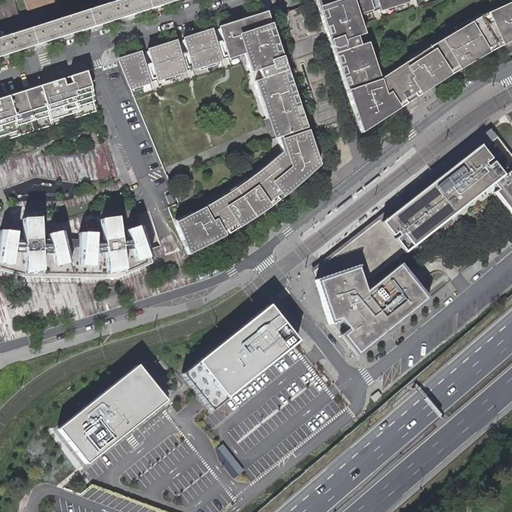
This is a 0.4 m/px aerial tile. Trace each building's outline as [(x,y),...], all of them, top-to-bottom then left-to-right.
[(17,0),(0,5),(0,24),(23,17),(17,0)] [(0,61),(189,0),(128,0),(0,41),(0,61)] [(55,0),(27,0),(32,14),(58,6),(55,0)] [(360,132),(426,89),(490,49),(511,38),(511,0),(480,16),(429,46),(379,80),(356,13),(371,8),(368,0),(314,0),(341,75),(343,74),(348,89),(345,89),(360,132)] [(378,6),(375,0),(368,0),(371,8),(378,6)] [(297,93),(266,14),(218,31),(228,59),(241,55),(239,51),(248,48),(253,61),(248,63),(253,75),(261,72),(264,81),(256,83),(264,105),(268,104),(273,118),(298,109),(293,94),(297,93)] [(228,59),(218,31),(211,33),(221,62),(228,59)] [(221,62),(211,33),(183,43),(192,72),(221,62)] [(192,72),(183,43),(176,45),(185,74),(192,72)] [(185,74),(176,45),(147,55),(157,84),(185,74)] [(157,84),(147,55),(140,58),(150,86),(157,84)] [(140,58),(119,65),(132,93),(150,86),(140,58)] [(85,76),(0,102),(0,140),(19,135),(17,130),(48,120),(50,125),(75,117),(73,112),(95,106),(85,76)] [(298,109),(273,118),(276,136),(305,126),(302,107),(298,109)] [(319,163),(305,126),(276,136),(282,152),(259,173),(245,183),(247,185),(224,200),(223,198),(196,215),(188,220),(189,222),(177,228),(181,236),(190,256),(214,244),(277,201),(319,163)] [(511,164),(491,138),(478,148),(498,174),(511,164)] [(340,335),(354,352),(422,298),(395,265),(361,292),(357,279),(371,275),(484,187),(511,222),(511,168),(497,180),(471,146),(312,271),(328,320),(337,319),(346,330),(340,335)] [(19,239),(4,238),(0,253),(0,275),(29,284),(121,284),(156,268),(149,250),(141,232),(127,238),(129,243),(123,244),(121,223),(104,226),(106,244),(98,244),(98,240),(83,239),(83,244),(68,244),(67,237),(52,241),(52,243),(44,243),(43,225),(26,226),(27,247),(19,244),(19,239)] [(294,340),(263,303),(181,371),(184,375),(181,378),(208,412),(294,340)] [(160,400),(132,365),(54,429),(83,464),(160,400)] [(236,477),(244,471),(225,444),(217,451),(236,477)]
